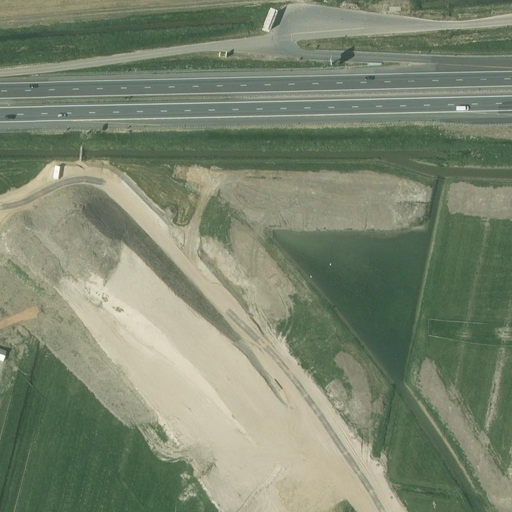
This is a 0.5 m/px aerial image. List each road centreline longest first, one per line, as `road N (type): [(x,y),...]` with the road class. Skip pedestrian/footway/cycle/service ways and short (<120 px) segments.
road 1 (unclassified): [(377,511),(292,379),(117,186),(95,174),(64,173),(0,192)]
road 2 (motorway): [(0,115),(511,104)]
road 3 (motorway): [(511,80),(0,91)]
road 4 (track): [(302,0),(0,23)]
